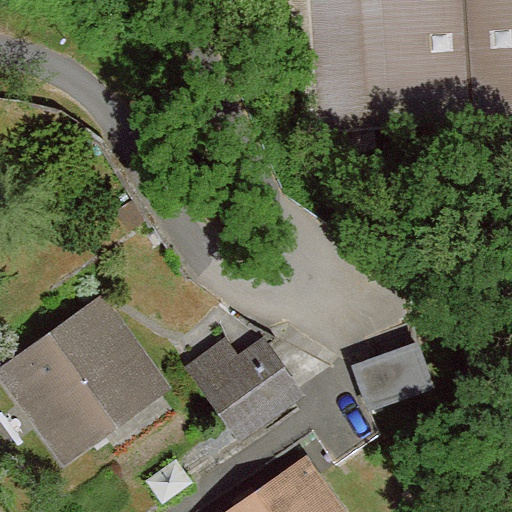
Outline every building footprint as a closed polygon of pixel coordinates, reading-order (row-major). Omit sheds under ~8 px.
[(511,0),(353,0),(362,131),(511,121),(511,0)] [(99,303),(3,372),(64,456),(160,387),(99,303)] [(373,404),(431,384),(415,337),(357,357),(373,404)] [(222,339),(189,362),(235,430),(290,394),(258,346),(237,360),(222,339)] [(338,511),(306,467),(243,511),(338,511)]
